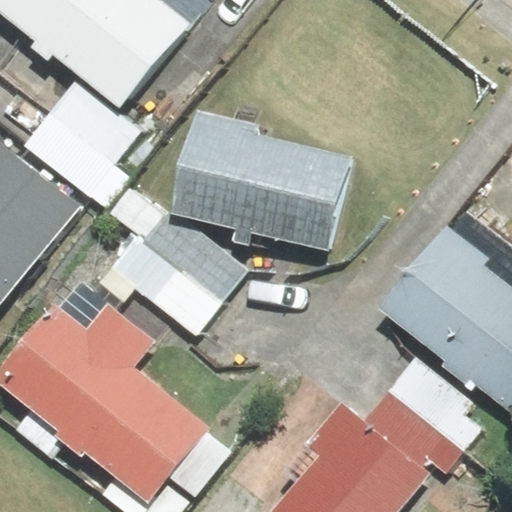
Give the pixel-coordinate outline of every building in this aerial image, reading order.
[(0,0),(0,1),(51,43),(45,51),(62,65),(69,57),(136,111),(204,28),(168,0),(0,0)] [(89,83),(35,147),(101,202),(155,138),(89,83)] [(214,116),(191,218),(252,232),(249,248),(266,252),(269,235),(342,252),(363,158),(273,138),(275,129),(214,116)] [(0,328),(94,209),(8,141),(0,151),(0,328)] [(256,285),(142,185),(118,213),(144,235),(132,249),(141,256),(118,284),(143,306),(155,292),(209,339),(256,285)] [(462,230),(397,311),(511,403),(511,279),(498,268),(503,263),(462,230)] [(74,303),(8,381),(161,509),(226,431),(151,368),(170,345),(123,305),(103,328),(74,303)] [(412,511),(441,474),(353,409),(324,447),(336,456),(294,511),(412,511)]
